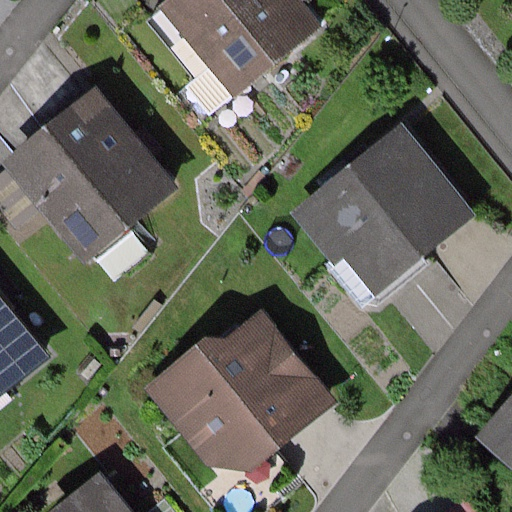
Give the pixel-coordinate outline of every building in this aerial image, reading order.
[(174,0),(160,12),(230,99),(320,27),(298,0),(174,0)] [(87,106),(17,162),(91,254),(172,189),(116,119),(109,124),(105,128),(87,106)] [(371,157),(302,212),(369,296),(471,215),(404,131),(371,157)] [(0,303),(0,391),(43,356),(1,305),(0,303)] [(254,316),(163,392),(218,459),(256,428),(271,446),(286,434),(325,402),(254,316)] [(511,417),(495,436),(511,451),(511,417)] [(129,511),(104,481),(65,511),(129,511)]
